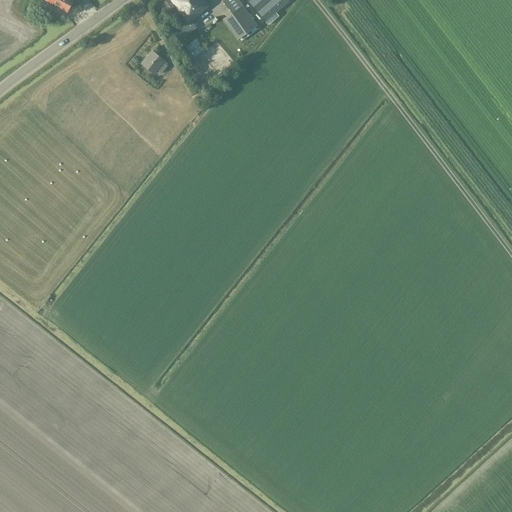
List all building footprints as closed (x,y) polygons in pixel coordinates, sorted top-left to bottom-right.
[(71,0),(44,0),(66,12),(71,0)] [(203,11),(202,10),(208,6),(203,0),(164,0),(165,0),(184,26),(186,24),(191,30),(195,27),(191,21),(203,11)] [(230,13),(221,19),(236,40),(256,25),(238,0),(222,0),(222,1),(230,13)] [(287,0),(245,0),(265,22),(288,1),(287,0)] [(166,66),(162,63),(164,61),(151,51),(141,64),(153,74),(156,71),(160,74),(166,66)]
